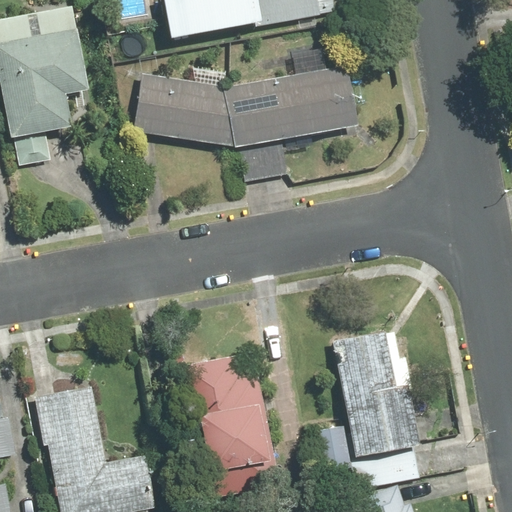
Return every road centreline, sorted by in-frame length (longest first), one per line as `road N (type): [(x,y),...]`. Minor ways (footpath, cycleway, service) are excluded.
road 1 (residential): [(0,292),(472,212)]
road 2 (residential): [(435,0),(472,212)]
road 3 (residential): [(472,212),(511,413)]
